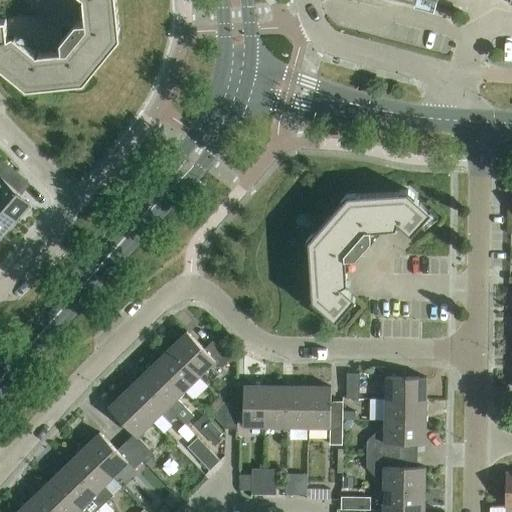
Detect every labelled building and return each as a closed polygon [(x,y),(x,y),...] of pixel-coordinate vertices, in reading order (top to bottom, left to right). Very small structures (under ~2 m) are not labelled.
[(82,0),(85,22),(76,23),(73,26),(65,26),(61,30),(62,39),(60,42),(61,51),(36,54),(6,29),(6,19),(0,19),(0,66),(20,84),(19,85),(25,90),(34,89),(33,88),(76,83),(76,85),(84,84),(90,78),(88,77),(120,38),(116,0),(82,0)] [(0,176),(1,177),(0,178),(0,206),(16,220),(31,204),(19,193),(28,183),(4,161),(0,166),(0,176)] [(369,243),(374,236),(374,230),(388,229),(388,223),(397,223),(411,235),(431,212),(414,197),(415,196),(408,190),(399,191),(399,193),(348,196),(308,241),(311,293),(310,293),(310,302),(317,308),(318,306),(335,321),(355,299),(341,286),(340,278),(347,277),(346,263),(352,262),(357,256),(366,255),(369,251),(369,243)] [(0,206),(0,234),(2,237),(16,220),(0,206)] [(187,331),(171,347),(199,377),(215,362),(221,368),(230,359),(213,341),(204,349),(187,331)] [(171,347),(155,362),(184,392),(199,377),(171,347)] [(155,362),(140,377),(185,424),(194,416),(177,399),(184,392),(155,362)] [(347,399),(359,399),(359,374),(347,373),(347,399)] [(140,377),(124,392),(153,422),(161,414),(169,423),(176,416),(185,425),(185,424),(140,377)] [(385,377),(385,399),(426,400),(426,378),(385,377)] [(243,427),(265,427),(266,386),(243,385),(243,427)] [(265,427),(287,428),(287,386),(266,386),(265,427)] [(287,428),(308,428),(309,386),(287,386),(287,428)] [(309,386),(308,428),(330,428),(330,445),(342,445),(343,412),(331,412),(331,387),(309,386)] [(134,434),(126,442),(143,461),(145,463),(154,455),(137,437),(153,422),(124,392),(108,407),(134,434)] [(385,399),(384,421),(426,421),(426,400),(385,399)] [(224,429),(237,429),(237,404),(225,403),(224,403),(212,414),(224,426),(224,429)] [(343,420),(355,420),(355,412),(343,412),(343,420)] [(367,441),(367,455),(400,455),(400,443),(425,444),(426,421),(384,421),(384,432),(376,432),(367,441)] [(223,434),(211,422),(201,431),(216,446),(223,439),(220,436),(223,434)] [(100,433),(84,448),(112,478),(128,463),(134,469),(143,461),(126,442),(117,451),(100,433)] [(188,447),(210,470),(220,461),(198,438),(188,447)] [(84,448),(68,463),(106,502),(113,495),(104,486),(112,478),(84,448)] [(383,478),(383,489),(425,490),(425,467),(400,467),(400,455),(367,455),(366,468),(375,477),(383,478)] [(68,463),(53,478),(85,511),(95,511),(106,502),(68,463)] [(251,494),(263,495),(264,469),(252,469),(251,494)] [(264,469),(263,495),(276,495),(276,470),(264,469)] [(85,511),(53,478),(37,493),(55,511),(85,511)] [(352,488),(352,478),(344,478),(343,488),(352,488)] [(285,495),(293,495),(294,483),(286,483),(285,495)] [(383,489),(383,510),(424,511),(425,490),(383,489)] [(55,511),(37,493),(21,508),(25,511),(55,511)] [(341,497),(341,510),(370,510),(370,498),(341,497)]
